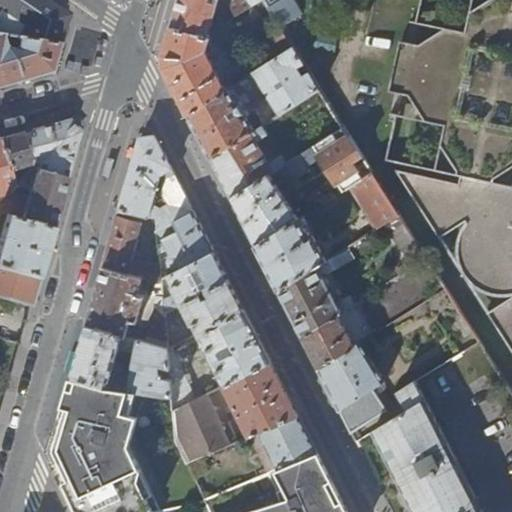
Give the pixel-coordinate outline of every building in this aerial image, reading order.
[(0,0),(0,33),(10,35),(16,36),(59,43),(68,15),(47,0),(0,0)] [(218,0),(178,0),(178,1),(171,27),(208,37),(210,27),(214,28),(216,22),(212,21),(218,0)] [(263,0),(227,0),(226,1),(235,16),(263,0)] [(264,0),(271,11),(284,32),(306,15),(297,0),(264,0)] [(511,0),(490,0),(472,12),(468,33),(445,29),(421,45),(402,41),(392,92),(411,95),(429,122),(447,125),(443,142),(461,170),(460,175),(464,175),(491,181),(495,181),(496,177),(511,166),(511,0)] [(425,0),(420,24),(445,29),(468,33),(472,12),(474,0),(425,0)] [(208,37),(171,27),(167,39),(163,55),(163,68),(169,81),(187,114),(225,90),(206,52),(209,43),(215,45),(217,40),(208,37)] [(10,35),(0,33),(0,87),(11,84),(51,73),(59,43),(16,36),(15,47),(4,45),(3,40),(9,40),(10,35)] [(299,56),(293,48),(252,73),(279,115),(320,91),(309,73),(301,78),(296,70),(304,65),(299,56)] [(238,82),(228,88),(236,102),(240,100),(242,104),(249,100),(238,82)] [(225,90),(187,114),(201,141),(209,158),(254,131),(245,117),(249,115),(248,114),(242,104),(240,100),(236,102),(228,88),(225,90)] [(262,126),(264,125),(255,110),(248,114),(249,115),(245,117),(254,131),(262,126)] [(447,125),(429,122),(399,115),(389,160),(436,170),(443,142),(447,125)] [(1,140),(9,170),(30,163),(32,168),(67,178),(80,133),(68,120),(1,140)] [(268,134),(262,126),(254,131),(209,158),(225,188),(230,198),(269,174),(279,168),(286,164),(281,156),(268,164),(254,142),(268,134)] [(350,138),(344,129),(335,135),(340,144),(350,138)] [(340,144),(335,135),(315,147),(320,155),(319,155),(336,183),(337,182),(343,192),(348,189),(365,179),(354,162),(362,158),(350,138),(340,144)] [(167,179),(174,176),(154,137),(140,138),(130,171),(119,210),(142,217),(148,219),(148,217),(162,210),(151,207),(159,177),(164,174),(167,179)] [(0,198),(13,185),(9,170),(1,140),(0,139),(0,198)] [(309,171),(300,156),(286,164),(279,168),(289,183),(309,171)] [(373,174),(362,158),(354,162),(365,179),(373,174)] [(24,211),(0,202),(0,211),(7,213),(52,229),(67,178),(32,168),(15,184),(31,190),(24,211)] [(491,181),(464,175),(462,183),(397,170),(440,236),(469,218),(473,224),(470,228),(465,245),(465,252),(467,267),(477,281),(491,288),(504,290),(511,289),(511,300),(491,313),(511,345),(511,193),(490,189),(491,181)] [(246,230),(254,246),(298,220),(269,174),(230,198),(246,230)] [(373,174),(365,179),(348,189),(374,231),(384,225),(399,216),(373,174)] [(174,222),(193,212),(178,184),(174,176),(167,179),(167,180),(164,191),(171,204),(162,210),(148,217),(148,219),(149,219),(154,221),(156,231),(174,222)] [(341,193),(311,212),(322,231),(353,213),(341,193)] [(109,243),(103,268),(141,279),(143,280),(147,265),(132,260),(132,259),(133,259),(138,240),(137,239),(142,217),(119,210),(109,243)] [(190,266),(214,254),(204,235),(193,212),(174,222),(179,234),(163,242),(172,259),(188,251),(192,258),(187,260),(190,266)] [(0,266),(38,277),(52,229),(7,213),(0,236),(0,266)] [(320,263),(326,260),(303,216),(298,220),(254,246),(270,276),(277,290),(320,263)] [(427,260),(399,216),(384,225),(412,269),(427,260)] [(469,218),(440,236),(491,313),(511,300),(511,289),(504,290),(491,288),(477,281),(467,267),(465,252),(465,245),(470,228),(473,224),(469,218)] [(157,245),(163,242),(179,234),(174,222),(156,231),(156,232),(157,245)] [(199,335),(244,312),(231,286),(214,254),(190,266),(169,277),(174,286),(172,287),(176,295),(182,307),(190,324),(192,323),(199,335)] [(337,315),(354,305),(348,297),(335,304),(319,272),(323,269),(320,263),(277,290),(295,326),(301,337),(337,315)] [(0,295),(30,304),(38,277),(0,266),(0,295)] [(94,297),(86,326),(125,337),(129,324),(136,325),(145,297),(137,295),(141,279),(103,268),(94,297)] [(164,315),(182,307),(176,295),(163,301),(164,311),(164,315)] [(168,349),(164,315),(164,311),(155,309),(145,343),(168,349)] [(259,341),(244,312),(199,335),(225,386),(270,362),(259,341)] [(354,346),(337,315),(301,337),(313,360),(317,368),(354,346)] [(86,326),(78,352),(71,378),(107,388),(153,393),(172,395),(170,378),(161,375),(161,367),(170,369),(168,350),(168,349),(145,343),(125,337),(86,326)] [(378,350),(370,336),(354,346),(317,368),(339,412),(350,433),(385,411),(372,389),(383,382),(367,356),(378,350)] [(174,412),(196,400),(172,348),(168,350),(170,369),(170,378),(172,395),(174,412)] [(287,397),(270,362),(225,386),(223,386),(249,438),(259,433),(298,417),(287,397)] [(137,445),(153,393),(107,388),(71,378),(50,451),(67,490),(77,511),(158,511),(160,511),(137,445)] [(423,399),(414,382),(400,391),(404,398),(401,400),(407,410),(391,421),(383,424),(371,431),(413,511),(476,511),(419,401),(423,399)] [(230,446),(204,396),(196,400),(174,412),(177,440),(188,463),(204,456),(230,446)] [(310,440),(298,417),(259,433),(278,470),(316,454),(310,440)] [(346,511),(338,495),(316,454),(278,470),(268,475),(283,502),(252,511),(346,511)] [(222,495),(204,456),(188,463),(206,502),(222,495)]
